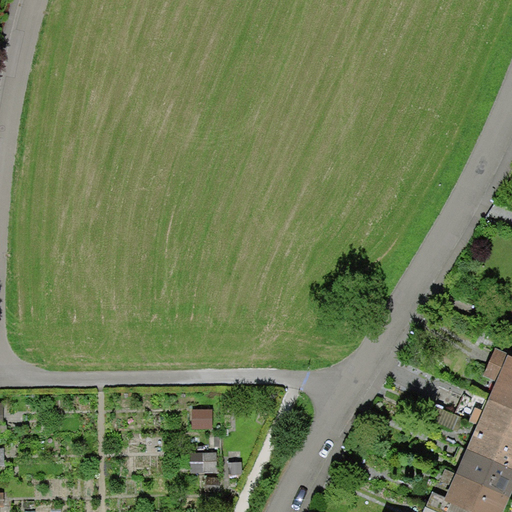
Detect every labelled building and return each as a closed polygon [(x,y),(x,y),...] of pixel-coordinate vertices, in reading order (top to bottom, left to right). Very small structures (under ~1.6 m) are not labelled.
[(493,401),(511,409),(511,358),(495,352),(487,369),(486,374),(502,381),(493,401)] [(457,408),(454,414),(481,426),(511,439),(511,409),(493,401),(473,392),(471,398),(463,394),(457,408)] [(212,410),(191,410),(192,430),(213,430),(212,410)] [(511,439),(481,426),(473,445),(470,451),(511,469),(511,439)] [(241,451),(227,452),(229,475),(243,474),(241,451)] [(460,476),(506,496),(511,481),(511,469),(470,451),(462,470),(460,476)] [(216,454),(179,454),(180,473),(216,472),(216,454)] [(449,500),(434,493),(427,508),(435,511),(466,511),(467,510),(472,511),(498,511),(506,496),(460,476),(452,493),(449,500)]
